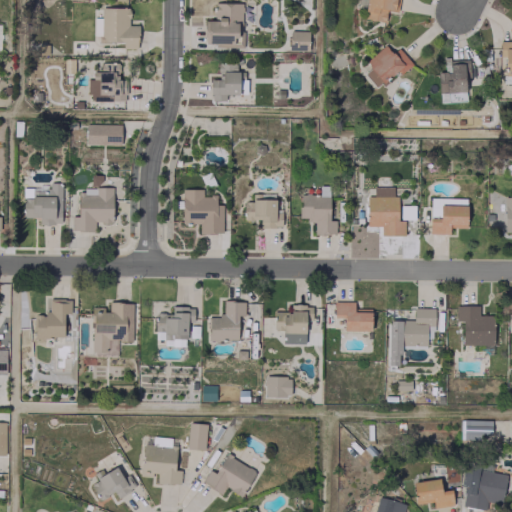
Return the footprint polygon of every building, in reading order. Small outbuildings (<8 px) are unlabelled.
[(395,11),(396,0),(365,0),(364,18),(384,21),(385,10),(395,11)] [(137,48),(137,25),(128,24),(129,8),(100,7),(99,41),(122,42),(122,48),(137,48)] [(307,31),(288,30),(288,49),(307,50),(307,31)] [(511,40),(499,41),(499,57),(503,57),(504,75),(511,75),(511,40)] [(398,47),(390,53),(384,45),(364,60),(370,68),(364,73),(376,89),(410,63),(398,47)] [(465,59),(444,60),(444,71),(437,71),(438,102),(467,101),(465,59)] [(123,101),(124,79),(117,79),(118,63),(99,62),(99,79),(88,79),(87,100),(123,101)] [(237,94),(238,63),(217,63),(217,79),(210,78),(209,99),(225,100),(225,94),(237,94)] [(119,124),(84,124),(84,144),(119,145),(119,124)] [(60,225),(60,182),(48,182),(48,190),(36,190),(36,196),(22,196),(22,215),(39,216),(38,224),(60,225)] [(365,225),(380,226),(380,235),(403,235),(404,220),(396,219),(397,195),(392,195),(392,187),(373,186),(373,196),(366,196),(365,225)] [(112,188),(78,187),(77,216),(71,215),(71,230),(93,230),(94,222),(111,222),(112,188)] [(221,233),(221,204),(215,204),(215,195),(201,195),(202,189),(181,188),(181,223),(199,223),(198,233),(221,233)] [(274,193),(252,194),(252,201),(243,201),(243,219),(260,219),(260,227),(281,227),(280,212),(274,212),(274,193)] [(503,235),(511,235),(511,194),(504,195),(503,235)] [(328,220),(328,196),(300,196),(300,219),(313,219),(313,234),(334,234),(334,220),(328,220)] [(465,198),(429,198),(429,233),(448,233),(448,226),(465,226),(465,198)] [(63,338),(63,313),(69,313),(69,299),(47,299),(46,315),(34,314),(34,337),(63,338)] [(237,315),(243,315),(243,300),(222,300),(222,315),(208,315),(207,339),(236,339),(237,315)] [(370,308),(353,308),(353,301),(333,301),(332,317),(343,317),(342,330),(370,331),(370,308)] [(132,302),(106,302),(106,307),(91,306),(91,356),(116,356),(116,341),(131,341),(132,302)] [(305,320),(310,320),(311,305),(296,304),(296,311),(273,310),(272,330),(281,330),(281,343),(304,343),(305,320)] [(192,305),(171,306),(171,312),(154,313),(154,332),(162,332),(162,339),(186,338),(186,321),(193,321),(192,305)] [(461,344),(492,345),(492,314),(477,314),(478,305),(455,305),(455,321),(462,321),(461,344)] [(431,308),(412,307),(412,320),(395,319),(395,344),(430,345),(431,308)] [(289,396),(290,376),(264,375),(263,396),(289,396)] [(214,385),(200,385),(200,400),(214,400),(214,385)] [(459,439),(483,440),(483,434),(490,434),(490,420),(459,419),(459,439)] [(204,449),(205,423),(187,422),(185,448),(204,449)] [(179,484),(180,470),(174,469),(175,445),(169,445),(169,438),(152,437),(151,445),(142,444),(140,476),(154,477),(154,483),(179,484)] [(201,482),(221,493),(224,487),(241,496),(255,470),(224,454),(214,473),(208,469),(201,482)] [(117,498),(131,489),(114,464),(94,476),(97,480),(89,485),(99,500),(113,491),(117,498)] [(505,474),(466,467),(459,505),(484,510),(486,501),(500,504),(505,474)] [(432,507),(452,505),(450,489),(440,491),(439,478),(412,481),(414,503),(432,502),(432,507)] [(402,511),(404,503),(377,496),(373,511),(402,511)]
